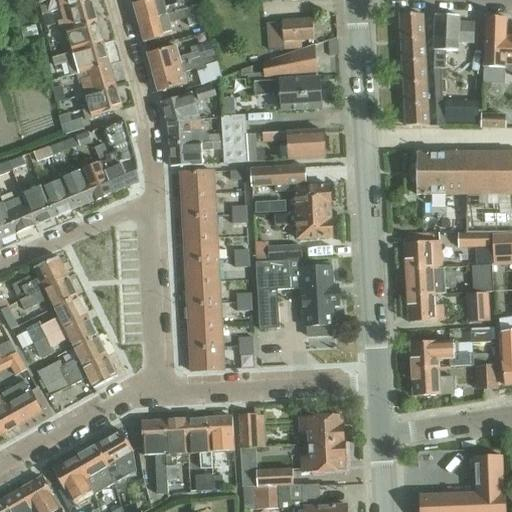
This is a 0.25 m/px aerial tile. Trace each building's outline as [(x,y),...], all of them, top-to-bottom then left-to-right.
[(52,0),(58,0),(61,11),(92,2),(91,0),(37,0),(39,4),(52,0)] [(163,0),(148,0),(134,4),(139,24),(201,8),(201,6),(198,0),(178,0),(180,5),(166,9),(163,0)] [(66,31),(67,31),(98,23),(92,2),(61,11),(66,31)] [(44,6),(38,8),(41,16),(47,15),(44,6)] [(205,22),(201,8),(139,24),(144,42),(173,35),(170,23),(187,18),(190,27),(205,22)] [(404,14),(404,37),(427,36),(427,15),(404,14)] [(434,69),(441,69),(445,69),(446,51),(458,51),(458,42),(474,43),(475,23),(459,23),(459,16),(436,15),(434,69)] [(507,19),(485,19),(483,69),(506,70),(506,67),(511,67),(511,37),(507,37),(507,19)] [(314,39),(313,20),(282,22),(283,41),(314,39)] [(104,45),(98,23),(67,31),(69,38),(73,53),(73,54),(104,45)] [(404,37),(405,59),(428,58),(427,36),(404,37)] [(338,40),(329,41),(329,57),(339,56),(338,47),(338,40)] [(176,46),(148,54),(153,74),(217,57),(213,42),(192,48),(193,54),(180,58),(176,46)] [(110,66),(104,45),(73,54),(73,53),(52,58),(55,67),(67,64),(72,77),(76,76),(76,75),(110,66)] [(263,64),(263,65),(264,79),(317,76),(315,45),(263,64)] [(187,84),(184,74),(197,70),(198,72),(201,86),(219,79),(223,78),(217,57),(153,74),(158,92),(187,84)] [(405,59),(405,81),(429,81),(428,58),(405,59)] [(264,81),(264,79),(263,65),(261,65),(261,74),(253,75),(252,67),(242,71),(242,75),(249,75),(249,83),(254,83),(255,96),(281,95),(282,111),(322,109),(320,78),(264,81)] [(82,85),(85,96),(116,88),(110,66),(76,75),(76,76),(79,86),(82,85)] [(445,126),(441,69),(434,69),(438,126),(445,126)] [(405,81),(406,103),(429,103),(429,81),(405,81)] [(63,86),(52,88),(55,101),(65,99),(63,86)] [(213,86),(196,91),(199,103),(216,98),(213,86)] [(122,109),(116,88),(85,96),(88,106),(82,107),(85,122),(102,117),(101,115),(122,109)] [(193,95),(162,104),(169,128),(170,146),(202,144),(201,125),(199,117),(193,95)] [(406,103),(407,127),(430,127),(429,103),(406,103)] [(64,137),(84,130),(80,120),(71,122),(69,115),(59,117),(64,137)] [(222,117),(223,134),(223,143),(224,163),(248,162),(246,135),(247,134),(246,115),(222,117)] [(506,116),(481,115),(480,129),(506,131),(506,116)] [(114,194),(126,189),(139,183),(136,160),(125,119),(102,128),(110,146),(113,147),(115,152),(107,156),(103,146),(96,149),(114,194)] [(287,141),(288,160),(324,158),(323,130),(257,134),(258,139),(262,139),(262,143),(287,141)] [(77,138),(69,141),(73,150),(80,147),(80,148),(92,143),(88,133),(76,137),(77,138)] [(208,134),(208,144),(212,143),(212,144),(223,143),(223,134),(208,134)] [(246,135),(248,162),(256,162),(255,134),(247,134),(246,135)] [(53,157),(73,150),(69,141),(49,148),(53,157)] [(170,146),(171,167),(203,165),(202,152),(213,152),(212,144),(212,143),(208,144),(202,144),(170,146)] [(37,163),(53,157),(49,148),(33,154),(37,163)] [(94,202),(114,194),(96,149),(94,150),(100,163),(93,166),(91,160),(78,165),(81,172),(82,172),(94,202)] [(511,195),(511,153),(417,153),(417,195),(446,195),(446,212),(466,212),(466,195),(511,195)] [(9,162),(13,171),(26,166),(22,158),(9,162)] [(13,171),(9,162),(0,165),(0,176),(13,172),(13,171)] [(303,167),(286,168),(286,182),(294,181),(294,191),(296,214),(331,212),(330,186),(305,187),(303,167)] [(294,181),(286,182),(286,168),(251,170),(252,186),(275,185),(275,192),(294,191),(294,181)] [(65,169),(59,172),(75,210),(94,202),(82,172),(81,172),(68,178),(65,169)] [(244,179),(244,171),(230,171),(230,180),(244,179)] [(55,218),(75,210),(59,172),(55,174),(59,182),(43,188),(55,218)] [(180,174),(181,196),(215,195),(214,172),(180,174)] [(35,226),(55,218),(43,188),(27,195),(25,191),(22,193),(35,226)] [(15,235),(35,226),(22,193),(18,194),(19,198),(3,205),(15,235)] [(181,196),(182,218),(216,216),(215,195),(181,196)] [(511,195),(466,195),(466,212),(466,231),(511,231),(511,195)] [(0,241),(15,235),(3,205),(0,205),(0,241)] [(231,207),(232,216),(247,216),(247,207),(231,207)] [(296,214),(274,215),(275,226),(296,225),(297,240),(333,238),(331,212),(296,214)] [(182,218),(183,240),(217,238),(216,216),(182,218)] [(232,225),(247,224),(247,216),(232,216),(232,225)] [(511,234),(490,235),(490,248),(490,258),(511,258),(511,234)] [(490,235),(458,235),(458,248),(490,248),(490,235)] [(183,240),(184,262),(219,260),(217,238),(183,240)] [(407,270),(442,268),(442,257),(441,241),(406,243),(407,270)] [(256,263),(267,262),(266,244),(255,245),(256,263)] [(270,260),(302,259),(301,246),(270,247),(270,260)] [(234,251),(234,260),(249,259),(249,250),(234,251)] [(39,279),(32,283),(29,278),(19,282),(19,283),(11,287),(18,302),(20,301),(20,302),(68,278),(58,258),(35,269),(39,279)] [(234,269),(249,268),(249,259),(234,260),(234,269)] [(184,262),(186,284),(220,282),(219,260),(184,262)] [(267,262),(256,263),(258,291),(260,330),(280,328),(277,290),(301,289),(304,327),(305,327),(307,327),(308,338),(331,337),(331,326),(335,325),(334,306),(340,306),(339,285),(333,285),(332,266),(302,268),(302,260),(267,262)] [(442,268),(407,270),(409,298),(436,296),(445,296),(444,271),(442,271),(442,268)] [(49,299),(54,309),(78,298),(68,278),(20,302),(10,307),(0,311),(11,330),(18,327),(10,311),(22,305),(25,311),(49,299)] [(186,284),(187,306),(221,304),(220,282),(186,284)] [(468,323),(490,322),(489,294),(467,295),(468,308),(468,323)] [(236,295),(237,304),(252,303),(251,295),(236,295)] [(436,296),(409,298),(410,323),(445,321),(444,306),(436,306),(436,296)] [(34,343),(34,344),(88,318),(78,298),(54,309),(59,319),(42,328),(39,324),(26,330),(27,332),(17,338),(22,350),(34,343)] [(237,304),(237,312),(252,312),(252,303),(237,304)] [(187,306),(188,327),(222,326),(221,304),(187,306)] [(97,337),(88,318),(34,344),(42,359),(55,352),(52,347),(69,338),(74,349),(97,337)] [(188,327),(189,349),(223,348),(222,326),(188,327)] [(492,343),(491,332),(470,333),(470,344),(492,343)] [(511,332),(499,334),(501,359),(505,387),(511,386),(511,332)] [(107,356),(97,337),(74,349),(79,359),(62,367),(60,363),(40,373),(46,386),(107,356)] [(239,339),(240,347),(253,347),(253,338),(239,339)] [(413,371),(439,369),(439,361),(450,360),(450,368),(474,367),(474,354),(454,355),(453,341),(411,343),(413,371)] [(240,356),(254,355),(253,347),(240,347),(240,356)] [(189,349),(190,372),(224,370),(223,348),(189,349)] [(17,354),(6,359),(17,378),(27,372),(17,354)] [(116,376),(107,356),(46,386),(51,396),(88,378),(93,388),(116,376)] [(498,391),(498,366),(476,367),(476,391),(498,391)] [(439,369),(413,371),(414,397),(456,395),(455,378),(440,379),(439,369)] [(2,395),(3,396),(20,426),(43,413),(31,392),(30,392),(24,382),(2,395)] [(0,437),(20,426),(3,396),(0,398),(0,437)] [(264,416),(242,417),(244,449),(266,448),(264,416)] [(232,417),(209,418),(211,453),(212,452),(230,452),(231,455),(234,455),(232,417)] [(310,445),(344,443),(343,424),(341,425),(341,417),(299,419),(300,432),(309,432),(310,445)] [(209,418),(186,420),(188,454),(189,454),(201,453),(201,468),(213,468),(212,452),(211,453),(209,418)] [(178,482),(177,466),(177,463),(189,463),(189,454),(188,454),(186,420),(164,421),(168,482),(178,482)] [(169,494),(168,482),(164,421),(142,422),(143,456),(155,455),(157,495),(169,494)] [(128,455),(134,452),(123,431),(99,445),(110,466),(109,468),(112,465),(113,465),(119,474),(129,468),(123,458),(128,455)] [(344,443),(310,445),(310,457),(301,457),(302,470),(344,468),(343,460),(345,460),(344,443)] [(99,445),(76,458),(88,479),(87,480),(90,486),(96,495),(114,484),(113,482),(109,468),(110,466),(99,445)] [(476,494),(420,497),(420,511),(506,511),(506,493),(504,493),(502,457),(474,458),(476,494)] [(88,479),(76,458),(54,470),(75,507),(96,495),(90,486),(87,480),(88,479)] [(258,487),(293,485),(292,468),(257,470),(258,487)] [(213,477),(212,475),(195,477),(195,479),(189,479),(190,493),(214,492),(213,477)] [(222,476),(213,477),(214,492),(223,491),(222,476)] [(43,477),(24,488),(35,507),(32,509),(33,511),(52,511),(60,508),(43,477)] [(254,489),(243,489),(243,510),(294,508),(319,507),(319,502),(318,486),(293,487),(293,485),(258,487),(254,487),(254,489)] [(33,511),(32,509),(35,507),(24,488),(4,499),(11,511),(33,511)] [(11,511),(4,499),(0,501),(0,511),(11,511)] [(138,511),(136,503),(121,507),(122,510),(122,511),(138,511)]
